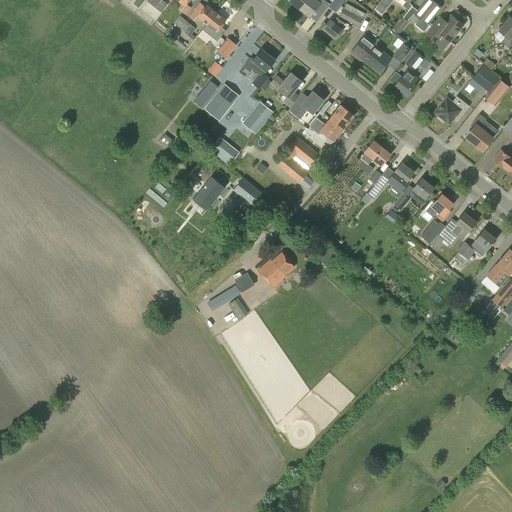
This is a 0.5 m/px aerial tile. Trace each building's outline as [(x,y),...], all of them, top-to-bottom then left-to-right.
[(162,12),(168,4),(163,0),(148,0),(147,1),(162,12)] [(176,0),(184,6),(181,10),(186,14),(191,8),(186,4),(188,0),(176,0)] [(306,0),(288,0),(289,0),(299,9),(306,0)] [(306,0),(299,9),(309,17),(315,9),(320,13),(329,3),(325,0),(306,0)] [(335,12),(345,1),(343,0),(333,0),(328,6),(335,12)] [(356,30),(365,14),(359,11),(361,6),(350,0),(347,0),(339,16),(351,23),(349,26),(356,30)] [(380,0),(374,8),(381,14),(392,0),(380,0)] [(409,10),(408,10),(393,28),(399,33),(409,22),(408,20),(414,13),(420,18),(415,24),(423,31),(429,25),(427,23),(440,7),(432,0),(426,0),(418,11),(412,6),(409,10)] [(409,10),(412,6),(412,5),(409,2),(411,0),(404,0),(406,1),(402,5),(408,10),(409,10)] [(416,0),(412,5),(416,8),(423,0),(416,0)] [(207,24),(216,12),(207,4),(199,14),(194,10),(189,17),(194,20),(197,16),(207,24)] [(203,29),(217,41),(226,30),(221,26),(226,20),(216,12),(207,24),(203,29)] [(178,27),(184,19),(180,15),(173,23),(178,27)] [(426,34),(436,42),(442,34),(450,41),(462,25),(461,23),(461,20),(457,20),(450,15),(445,21),(440,16),(426,34)] [(509,48),(511,44),(511,18),(510,16),(495,34),(496,37),(509,48)] [(339,28),(344,22),(337,17),(333,22),(329,20),(326,24),(324,22),(319,28),(327,35),(329,33),(335,38),(342,30),(339,28)] [(193,40),(195,37),(191,34),(195,29),(194,28),(195,28),(184,19),(178,27),(193,40)] [(360,61),(375,42),(364,34),(349,53),(360,61)] [(184,49),(187,45),(174,35),(171,39),(184,49)] [(225,58),(236,44),(229,38),(217,52),(225,58)] [(375,42),(360,61),(361,62),(362,60),(379,74),(391,58),(374,44),(375,43),(375,42)] [(393,56),(401,62),(411,49),(403,43),(398,49),(393,56)] [(420,54),(412,48),(403,60),(405,62),(413,69),(423,56),(420,54)] [(261,49),(252,60),(266,71),(275,60),(261,49)] [(490,61),(486,57),(483,61),(487,65),(492,69),(496,64),(491,60),(490,61)] [(488,92),(499,78),(482,65),(472,78),(488,92)] [(415,77),(407,70),(402,76),(395,71),(388,80),(395,85),(394,86),(396,87),(395,88),(396,91),(402,96),(405,95),(405,94),(407,96),(416,85),(411,82),(415,77)] [(262,72),(254,86),(260,89),(268,76),(262,72)] [(293,91),(301,81),(291,73),(284,82),(277,76),(271,83),(288,96),(283,102),(290,107),(299,96),(293,91)] [(213,74),(198,93),(205,99),(220,81),(213,74)] [(501,79),(486,98),(496,105),(510,87),(501,79)] [(224,83),(204,108),(219,121),(239,96),(224,83)] [(312,113),(324,100),(322,98),(323,97),(318,93),(317,94),(313,91),(308,97),(303,93),(289,110),(299,118),(307,109),(312,113)] [(468,105),(456,96),(452,101),(446,97),(434,112),(439,115),(437,117),(443,121),(444,120),(449,123),(457,113),(460,115),(468,105)] [(260,128),(273,111),(260,101),(243,123),(255,133),(259,127),(260,128)] [(330,118),(343,129),(354,115),(340,105),(330,118)] [(496,129),(485,120),(486,119),(479,114),(473,121),(475,123),(465,136),(482,150),(493,137),(492,137),(497,130),(500,132),(503,128),(499,125),(496,129)] [(511,136),(511,117),(502,129),(511,136)] [(343,129),(330,118),(325,124),(317,118),(310,127),(319,134),(320,133),(322,134),(323,133),(333,141),(343,129)] [(241,123),(232,133),(238,138),(247,128),(241,123)] [(166,148),(173,140),(165,134),(158,142),(166,148)] [(229,165),(240,152),(220,137),(209,150),(229,165)] [(289,148),(296,154),(319,173),(325,166),(317,160),(321,156),(298,137),(289,148)] [(373,159),(382,147),(373,140),(364,152),(366,153),(362,159),(363,160),(358,166),(369,174),(373,168),(368,164),(373,159)] [(373,159),(381,166),(391,154),(382,147),(373,159)] [(293,158),(296,154),(289,148),(276,164),(307,189),(313,181),(306,175),(309,171),(304,167),(306,164),(298,158),(296,161),(293,158)] [(509,172),(511,167),(511,158),(511,157),(501,150),(493,159),(502,167),(502,166),(509,172)] [(409,166),(408,168),(401,162),(393,172),(394,173),(388,180),(401,191),(407,183),(406,182),(414,172),(413,171),(414,170),(414,168),(411,166),(409,166)] [(372,186),(381,174),(376,170),(369,179),(371,181),(368,183),(372,186)] [(225,187),(211,176),(193,199),(206,210),(225,187)] [(373,199),(386,182),(380,177),(367,193),(373,199)] [(266,198),(241,178),(232,190),(256,209),(266,198)] [(423,206),(428,200),(427,198),(426,197),(433,188),(421,178),(413,188),(415,189),(410,195),(423,206)] [(400,210),(410,199),(403,193),(394,204),(400,210)] [(445,214),(453,204),(441,194),(433,204),(434,204),(432,206),(431,205),(426,211),(435,219),(437,216),(442,220),(447,215),(445,214)] [(392,219),(396,213),(389,209),(385,215),(392,219)] [(468,232),(476,222),(463,212),(455,222),(457,224),(453,229),(459,234),(463,228),(468,232)] [(430,243),(444,225),(439,222),(438,224),(430,218),(424,225),(431,230),(424,239),(430,243)] [(444,225),(430,243),(436,248),(443,239),(451,245),(458,236),(444,225)] [(475,239),(470,245),(464,240),(456,250),(459,251),(454,257),(464,265),(479,246),(480,247),(481,246),(486,250),(487,249),(496,238),(484,228),(475,239)] [(336,259),(326,248),(317,256),(326,267),(336,259)] [(486,275),(499,286),(511,271),(511,250),(509,248),(486,275)] [(294,267),(282,252),(272,260),(270,259),(258,270),(273,287),(286,276),(284,275),(294,267)] [(500,307),(511,292),(511,279),(510,277),(491,299),(491,298),(482,309),(492,316),(500,307)] [(236,285),(207,303),(212,311),(241,294),(236,285)] [(465,292),(458,302),(476,314),(482,304),(465,292)] [(228,302),(237,319),(247,314),(238,297),(228,302)] [(511,299),(503,311),(509,316),(511,312),(511,299)] [(511,340),(497,360),(503,365),(511,354),(511,340)] [(443,491),(447,487),(442,482),(438,486),(443,491)]
